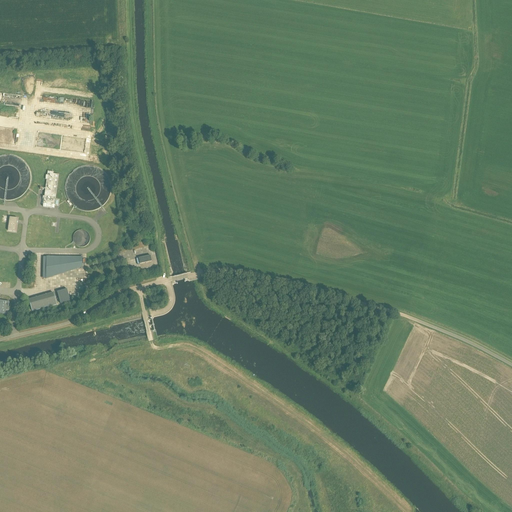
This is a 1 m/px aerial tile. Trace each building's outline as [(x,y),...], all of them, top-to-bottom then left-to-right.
[(40,133),(38,148),(71,151),(71,146),(75,146),(76,138),(53,135),(53,137),(47,136),(47,134),(40,133)] [(54,208),(59,175),(53,174),(53,172),(48,171),(43,207),(54,208)] [(10,217),(8,231),(16,232),(17,218),(10,217)] [(46,256),(45,278),(82,266),(82,256),(46,256)] [(140,265),(152,262),(150,256),(139,259),(140,265)] [(60,304),(70,301),(67,289),(57,292),(60,304)] [(29,300),(32,312),(57,305),(53,293),(29,300)] [(0,313),(7,314),(9,302),(0,300),(0,311),(0,312),(0,313)]
